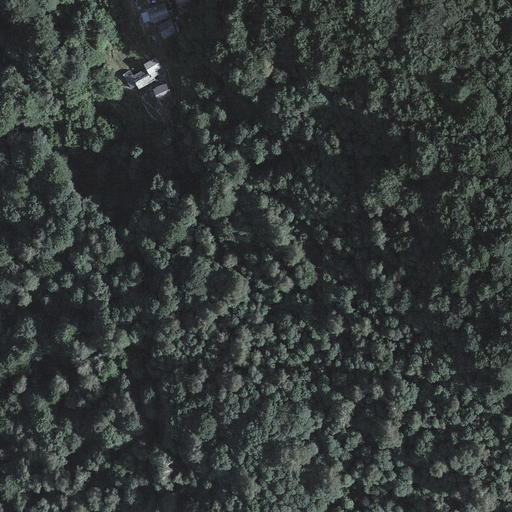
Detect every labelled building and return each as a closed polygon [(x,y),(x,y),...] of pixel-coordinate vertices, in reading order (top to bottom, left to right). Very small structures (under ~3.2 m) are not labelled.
[(169,18),(164,3),(146,9),(151,24),(169,18)] [(170,20),(156,27),(163,39),(177,32),(170,20)] [(156,58),(143,65),(145,69),(149,76),(150,75),(152,78),(154,78),(163,72),(161,69),(162,68),(156,58)] [(149,76),(145,69),(133,76),(131,77),(136,86),(139,90),(155,80),(154,78),(152,78),(150,75),(149,76)] [(133,76),(130,70),(122,75),(131,89),(136,86),(131,77),(133,76)] [(166,84),(152,89),(157,101),(171,96),(166,84)]
